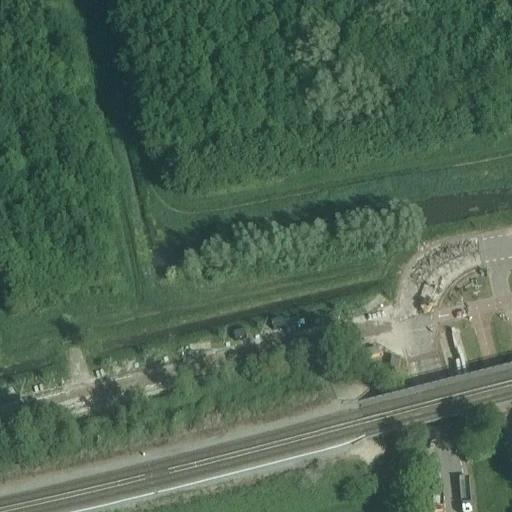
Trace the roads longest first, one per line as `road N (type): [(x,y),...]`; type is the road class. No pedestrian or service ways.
road 1 (residential): [(0,417),(414,322)]
road 2 (tertiary): [(455,511),(414,322)]
road 3 (tertiary): [(414,322),(416,293),(442,266),(511,249)]
